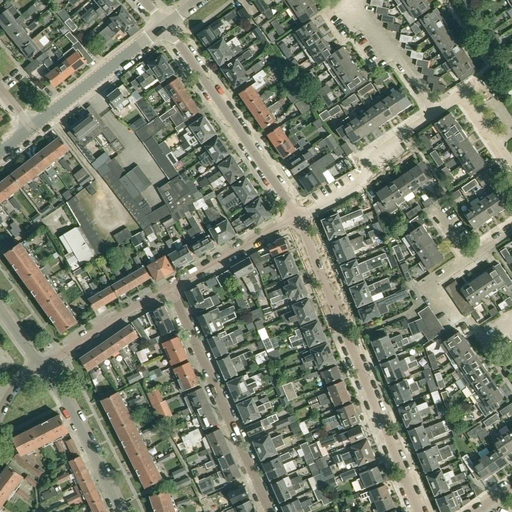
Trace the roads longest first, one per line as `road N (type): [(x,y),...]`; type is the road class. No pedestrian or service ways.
road 1 (residential): [(418,511),(298,217)]
road 2 (residential): [(269,511),(171,287)]
road 3 (residential): [(298,217),(166,28)]
road 4 (residential): [(298,217),(352,190),(373,154),(433,113)]
road 5 (residential): [(31,128),(166,28)]
road 6 (residential): [(119,511),(41,366)]
road 7 (residential): [(41,366),(171,287)]
road 8 (residential): [(171,287),(298,217)]
road 9 (residential): [(433,113),(353,0)]
road 10 (residential): [(511,167),(462,93),(433,113)]
